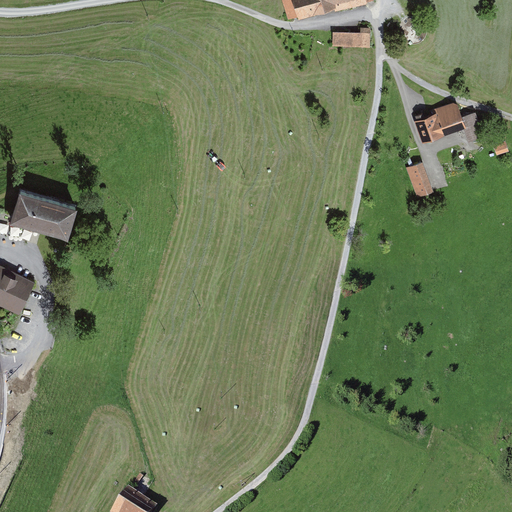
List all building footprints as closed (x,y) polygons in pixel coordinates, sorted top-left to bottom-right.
[(284,0),(289,23),(373,5),(371,0),(284,0)] [(372,29),(335,28),(335,47),(371,48),(372,29)] [(443,113),(420,121),(427,143),(472,127),(463,101),(441,108),(443,113)] [(508,140),(495,144),(498,153),(511,149),(508,140)] [(428,160),(409,167),(419,197),(439,190),(428,160)] [(77,203),(20,188),(10,220),(68,236),(77,203)] [(35,280),(0,263),(0,303),(19,314),(35,280)] [(161,511),(164,508),(134,490),(121,511),(161,511)]
